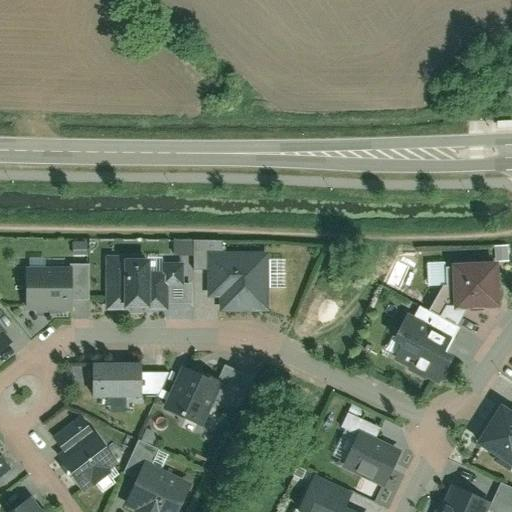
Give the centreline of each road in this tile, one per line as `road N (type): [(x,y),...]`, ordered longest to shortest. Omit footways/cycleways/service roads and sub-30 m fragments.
road 1 (tertiary): [(511,149),(0,148)]
road 2 (residential): [(0,387),(68,337),(247,338),(433,422)]
road 3 (residential): [(73,511),(0,416)]
